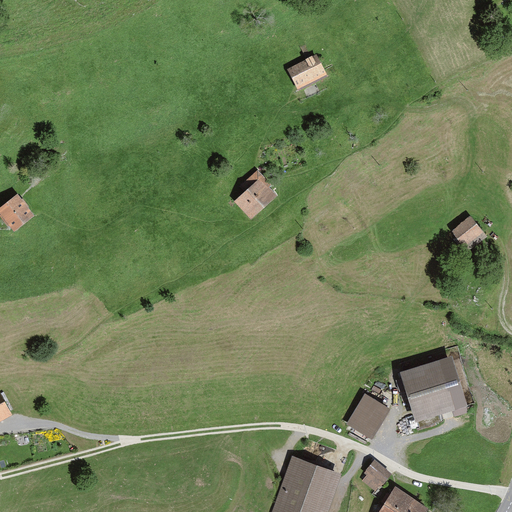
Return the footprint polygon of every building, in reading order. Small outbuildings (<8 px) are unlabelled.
[(316,56),(287,71),(297,92),(327,77),(316,56)] [(248,224),(276,200),(259,183),(231,207),(248,224)] [(18,197),(0,211),(0,214),(15,235),(35,220),(18,197)] [(468,218),(448,233),(465,257),(486,241),(468,218)] [(406,372),(419,415),(463,402),(449,358),(406,372)] [(0,418),(12,412),(0,391),(0,418)] [(346,426),(371,442),(391,411),(365,395),(346,426)] [(327,511),(342,471),(293,454),(272,511),(327,511)] [(392,472),(375,458),(364,472),(365,474),(361,479),(375,490),(380,484),(381,486),(392,472)] [(396,488),(386,503),(399,511),(420,511),(424,507),(396,488)] [(399,511),(386,503),(379,511),(399,511)]
